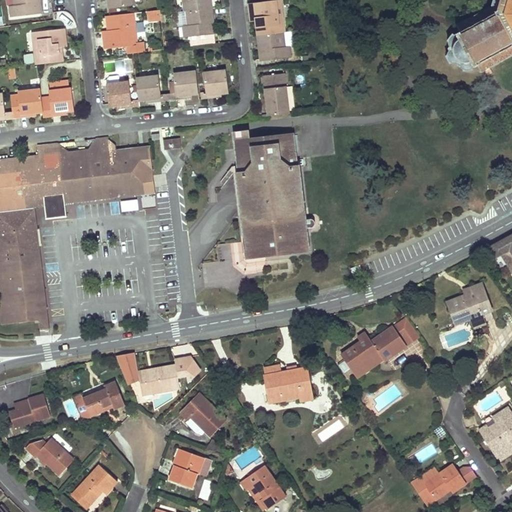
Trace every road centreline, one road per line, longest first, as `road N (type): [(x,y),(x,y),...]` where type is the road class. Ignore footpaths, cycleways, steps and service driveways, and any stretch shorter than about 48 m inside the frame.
road 1 (tertiary): [(511,221),(335,300),(47,352)]
road 2 (residential): [(0,139),(241,107),(235,0)]
